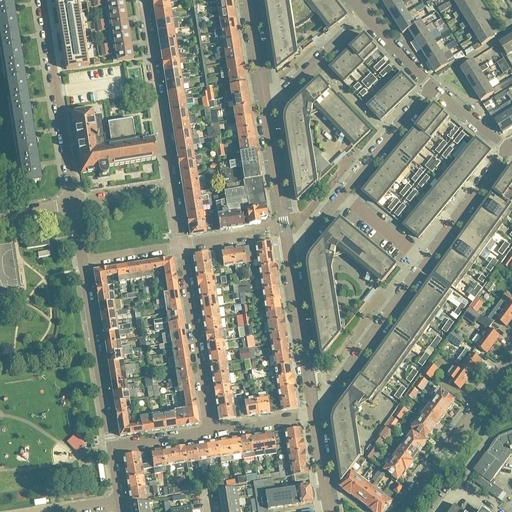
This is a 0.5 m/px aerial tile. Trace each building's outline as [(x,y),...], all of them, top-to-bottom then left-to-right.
[(13,3),(12,0),(0,0),(0,24),(16,22),(13,8),(13,3)] [(53,0),(54,0),(55,0),(66,69),(89,66),(77,0),(53,0)] [(125,9),(123,0),(103,0),(103,4),(108,4),(109,12),(125,9)] [(170,9),(169,3),(176,2),(175,0),(159,0),(152,1),(154,11),(170,9)] [(233,10),(233,5),(234,4),(233,0),(229,0),(217,2),(218,8),(210,9),(211,13),(233,10)] [(318,12),(308,0),(265,0),(266,1),(266,2),(267,7),(268,12),(267,12),(268,13),(269,17),(268,17),(268,18),(269,18),(269,23),(270,23),(270,28),(270,29),(271,33),(271,34),(272,39),(273,44),(273,45),(274,49),(273,49),(273,50),(274,50),(275,55),(274,55),(275,55),(275,60),(275,61),(276,65),(276,66),(277,71),(278,70),(279,70),(296,56),(296,54),(294,46),(297,46),(296,37),(293,38),(292,33),(295,33),(294,30),(298,28),(302,26),(306,24),(309,21),(312,18),(315,15),(318,12)] [(330,29),(347,16),(334,0),(308,0),(318,12),(330,29)] [(402,4),(401,2),(399,0),(383,0),(382,1),(384,5),(389,12),(402,4)] [(407,13),(403,6),(413,0),(404,0),(401,2),(402,4),(389,12),(395,23),(408,14),(407,13)] [(455,2),(458,0),(451,0),(446,4),(438,9),(440,13),(455,4),(455,3),(455,2)] [(461,13),(474,5),(471,0),(458,0),(455,2),(455,3),(455,4),(459,11),(453,15),(455,19),(462,15),(462,14),(461,13)] [(414,25),(410,17),(417,13),(425,8),(423,4),(414,9),(407,13),(408,14),(395,23),(402,34),(408,30),(408,29),(414,25)] [(468,24),(481,16),(474,5),(461,13),(462,14),(462,15),(466,21),(459,25),(462,29),(468,25),(469,25),(468,24)] [(127,22),(125,9),(109,12),(105,12),(105,17),(110,16),(111,24),(127,22)] [(178,18),(178,13),(170,15),(170,9),(154,11),(154,16),(156,16),(156,21),(178,18)] [(236,20),(235,14),(234,13),(233,10),(211,13),(212,18),(219,16),(220,22),(236,20)] [(475,35),(488,26),(481,16),(468,24),(469,25),(468,25),(472,32),(466,36),(468,40),(475,36),(475,35)] [(178,28),(177,23),(179,22),(178,18),(156,21),(157,26),(156,27),(157,32),(173,29),(178,28)] [(237,30),(236,25),(237,24),(236,20),(220,22),(221,28),(214,29),(214,34),(237,30)] [(441,20),(434,25),(436,29),(444,24),(441,20)] [(433,25),(426,30),(421,21),(414,25),(408,29),(408,30),(415,40),(428,32),(429,34),(436,29),(433,25)] [(18,35),(16,22),(0,24),(0,36),(3,56),(21,54),(18,40),(18,35)] [(129,34),(127,22),(111,24),(113,32),(108,33),(109,37),(129,34)] [(482,45),(495,38),(488,26),(475,35),(475,36),(479,43),(473,47),(464,52),(467,56),(475,51),(483,47),(482,45)] [(182,38),(181,34),(175,35),(174,30),(173,30),(173,29),(157,32),(158,37),(159,37),(160,42),(182,38)] [(239,40),(238,35),(237,34),(237,30),(214,34),(215,38),(222,37),(223,43),(239,40)] [(443,40),(440,36),(433,40),(429,34),(428,32),(415,40),(421,51),(435,43),(435,44),(443,40)] [(455,37),(459,43),(465,39),(462,33),(455,37)] [(131,46),(129,34),(109,37),(109,41),(114,41),(115,49),(131,46)] [(378,49),(364,35),(357,42),(371,56),(378,49)] [(511,39),(510,36),(499,43),(507,56),(506,56),(511,64),(511,63),(511,57),(510,55),(511,53),(511,39)] [(176,49),(175,44),(182,43),(182,38),(160,42),(160,46),(159,47),(160,52),(176,49)] [(240,50),(239,46),(240,45),(239,40),(223,43),(218,43),(219,49),(217,50),(217,54),(240,50)] [(371,56),(357,42),(351,49),(364,63),(371,56)] [(442,55),(449,51),(458,46),(455,42),(447,47),(440,51),(436,44),(435,44),(435,43),(421,51),(428,61),(428,62),(441,54),(442,55)] [(133,59),(131,46),(115,49),(117,57),(112,58),(113,62),(133,59)] [(185,59),(184,54),(177,55),(176,49),(160,52),(161,57),(162,57),(163,61),(161,62),(162,62),(185,59)] [(364,63),(351,49),(344,55),(357,69),(364,63)] [(242,60),(242,55),(241,55),(240,50),(217,54),(218,58),(226,57),(226,63),(242,60)] [(441,54),(428,62),(435,73),(448,65),(449,66),(456,62),(465,57),(461,51),(453,57),(449,51),(442,55),(441,54)] [(23,67),(21,54),(3,56),(8,88),(26,85),(23,71),(23,67)] [(357,69),(344,55),(337,62),(351,76),(357,69)] [(179,70),(178,64),(186,63),(185,59),(162,62),(163,72),(179,70)] [(244,70),(242,60),(226,63),(227,69),(220,70),(221,74),(244,70)] [(481,73),(488,69),(486,65),(479,69),(474,60),(460,69),(467,80),(480,71),(481,73)] [(351,76),(337,62),(330,68),(344,82),(351,76)] [(507,65),(500,69),(503,74),(510,70),(507,65)] [(188,79),(187,74),(180,76),(179,70),(163,72),(164,77),(166,78),(166,82),(188,79)] [(246,81),(245,76),(244,76),(243,71),(244,71),(244,70),(221,74),(221,79),(229,78),(230,83),(246,81)] [(474,90),(487,82),(488,84),(495,79),(493,75),(485,80),(481,73),(480,71),(467,80),(473,89),(474,90)] [(415,88),(401,74),(394,80),(408,95),(415,88)] [(494,94),(502,90),(511,83),(511,77),(499,86),(492,90),(488,84),(487,82),(474,90),(481,101),(494,93),(494,94)] [(370,131),(360,120),(320,78),(305,92),(305,93),(316,103),(330,118),(329,119),(334,125),(340,131),(341,130),(350,139),(349,139),(355,146),(370,131)] [(183,90),(182,84),(189,83),(188,79),(166,82),(167,87),(166,88),(166,93),(183,90)] [(408,95),(394,80),(388,87),(401,101),(408,95)] [(248,95),(246,83),(230,86),(231,97),(248,95)] [(460,99),(467,95),(460,83),(453,86),(460,99)] [(28,99),(26,85),(8,88),(13,120),(31,117),(28,103),(28,99)] [(401,101),(388,87),(381,94),(395,108),(401,101)] [(191,99),(191,95),(184,96),(183,90),(166,93),(167,98),(169,99),(169,103),(191,99)] [(504,91),(494,98),(497,102),(507,95),(504,91)] [(316,183),(310,145),(308,130),(309,130),(313,113),(312,113),(313,106),(316,103),(305,93),(303,95),(302,95),(301,96),(302,96),(298,99),(298,100),(295,103),(295,102),(294,103),(291,106),(288,110),(286,114),(286,115),(285,119),(285,120),(285,124),(285,125),(286,124),(286,129),(287,134),(287,135),(288,139),(288,140),(289,145),(288,145),(289,145),(290,150),(289,150),(289,151),(290,151),(290,155),(290,156),(291,156),(291,161),(292,166),(292,167),(293,171),(293,172),(294,177),(293,177),(294,177),(295,182),(294,182),(294,183),(295,183),(295,187),(295,188),(296,188),(296,193),(297,198),(297,199),(298,201),(301,198),(316,183)] [(395,108),(381,94),(374,100),(388,114),(395,108)] [(224,98),(225,103),(232,102),(233,109),(250,106),(248,95),(231,97),(224,98)] [(186,110),(185,104),(192,103),(191,99),(169,103),(170,107),(169,108),(170,113),(186,110)] [(388,114),(374,100),(367,107),(381,121),(388,114)] [(500,107),(504,115),(505,114),(511,124),(511,103),(511,101),(500,107)] [(449,117),(434,105),(428,112),(443,125),(449,117)] [(229,115),(230,121),(252,117),(250,106),(233,109),(234,114),(229,115)] [(504,115),(500,107),(489,114),(494,122),(494,121),(503,134),(511,127),(511,124),(505,114),(504,115)] [(108,167),(157,159),(154,139),(148,140),(148,137),(141,138),(141,139),(136,140),(133,121),(109,125),(112,144),(105,145),(104,138),(101,118),(94,119),(92,109),(90,109),(72,112),(71,112),(81,174),(98,171),(99,173),(100,174),(102,175),(104,175),(106,174),(108,172),(108,170),(108,167)] [(195,119),(194,115),(187,116),(186,110),(170,113),(171,118),(172,119),(173,123),(195,119)] [(218,113),(219,120),(228,119),(227,112),(218,113)] [(443,125),(428,112),(422,119),(437,132),(443,125)] [(33,129),(31,117),(13,120),(18,152),(36,149),(33,134),(33,129)] [(252,117),(230,121),(231,125),(236,124),(237,131),(253,129),(252,117)] [(189,131),(188,125),(195,124),(195,119),(173,123),(173,128),(172,129),(173,133),(189,131)] [(437,132),(422,119),(416,127),(431,139),(437,132)] [(218,123),(212,124),(214,135),(220,134),(218,123)] [(431,139),(416,127),(410,134),(425,146),(431,139)] [(255,140),(253,129),(237,131),(238,143),(255,140)] [(198,140),(197,135),(190,136),(189,131),(173,133),(174,138),(175,139),(176,143),(198,140)] [(425,146),(410,134),(404,141),(419,154),(425,146)] [(491,151),(475,139),(469,146),(484,159),(491,151)] [(193,151),(192,145),(199,144),(198,140),(176,143),(177,148),(175,149),(176,154),(193,151)] [(257,152),(255,140),(238,143),(240,152),(240,154),(257,152)] [(419,154),(404,141),(398,148),(413,161),(419,154)] [(484,159),(469,146),(469,147),(466,144),(460,151),(478,166),(484,159)] [(223,145),(220,145),(216,146),(215,147),(217,158),(225,156),(223,145)] [(413,161),(398,148),(392,156),(407,168),(413,161)] [(38,162),(36,149),(18,152),(23,184),(41,181),(38,166),(38,162)] [(201,160),(200,156),(194,157),(193,151),(176,154),(178,164),(201,160)] [(478,166),(460,151),(454,158),(457,161),(473,173),(478,166)] [(224,172),(259,166),(257,152),(240,154),(239,154),(241,165),(238,166),(237,163),(236,162),(218,165),(219,167),(219,168),(219,172),(224,171),(224,172)] [(407,168),(392,156),(386,163),(401,175),(407,168)] [(196,171),(195,165),(202,164),(201,160),(178,164),(178,165),(179,164),(180,168),(179,169),(180,174),(196,171)] [(457,161),(451,168),(467,181),(473,173),(457,161)] [(401,175),(386,163),(380,170),(395,182),(401,175)] [(261,180),(259,166),(224,172),(224,171),(219,172),(220,178),(222,185),(226,185),(243,182),(243,183),(261,180)] [(467,181),(451,168),(445,175),(461,188),(467,181)] [(395,182),(380,170),(374,177),(390,190),(395,182)] [(205,181),(204,176),(197,177),(196,171),(180,174),(180,179),(182,180),(183,184),(205,181)] [(511,178),(506,174),(500,183),(511,191),(511,178)] [(461,188),(445,175),(439,182),(455,195),(461,188)] [(368,184),(384,197),(390,190),(374,177),(368,184)] [(225,200),(264,194),(261,180),(243,183),(243,182),(226,185),(222,185),(219,186),(219,189),(220,196),(217,196),(213,197),(214,203),(215,202),(224,201),(225,201),(225,200)] [(199,192),(198,185),(205,184),(205,181),(183,184),(183,189),(182,189),(183,194),(199,192)] [(455,195),(439,182),(434,190),(449,202),(455,195)] [(511,191),(500,183),(494,191),(511,204),(511,191)] [(384,197),(368,184),(362,192),(377,204),(384,197)] [(449,202),(434,190),(428,197),(443,209),(449,202)] [(511,210),(511,204),(494,191),(488,199),(509,215),(511,210)] [(207,195),(200,196),(199,192),(183,194),(184,199),(185,200),(186,204),(211,200),(210,196),(207,196),(207,195)] [(266,208),(264,194),(225,200),(225,201),(224,201),(226,214),(240,212),(241,212),(240,206),(248,205),(249,210),(266,208)] [(443,209),(428,197),(422,204),(437,217),(443,209)] [(509,215),(488,199),(482,208),(503,223),(509,215)] [(203,212),(202,207),(209,205),(209,208),(212,207),(211,200),(186,204),(187,209),(185,210),(186,215),(203,212)] [(229,229),(226,214),(224,201),(215,202),(220,230),(229,229)] [(437,217),(422,204),(416,211),(431,224),(437,217)] [(265,221),(268,217),(266,208),(249,210),(247,211),(248,217),(243,217),(244,226),(249,225),(249,226),(260,224),(260,221),(265,221)] [(503,223),(482,208),(476,216),(497,231),(503,223)] [(431,224),(416,211),(410,218),(425,231),(431,224)] [(204,218),(203,212),(186,215),(188,225),(214,221),(213,215),(210,215),(211,217),(204,218)] [(244,226),(243,217),(240,218),(240,212),(226,214),(229,229),(244,227),(244,226)] [(485,248),(497,231),(476,216),(464,232),(485,248)] [(425,231),(410,218),(404,226),(419,238),(425,231)] [(396,266),(374,247),(340,219),(327,235),(327,236),(338,245),(344,250),(345,249),(355,257),(354,258),(367,269),(367,268),(377,275),(376,276),(383,282),(396,266)] [(206,233),(205,227),(212,226),(212,228),(215,227),(214,221),(188,225),(188,226),(189,225),(190,229),(189,230),(190,235),(206,233)] [(485,248),(464,232),(458,241),(479,256),(485,248)] [(49,247),(49,241),(48,235),(26,238),(26,236),(26,237),(27,249),(49,245),(49,247)] [(342,332),(340,319),(332,270),(335,255),(334,255),(336,250),(337,247),(338,245),(327,236),(325,238),(325,237),(324,238),(324,239),(321,242),(320,243),(321,243),(318,246),(317,246),(317,247),(314,250),(314,251),(311,255),(311,254),(310,255),(311,255),(309,259),(308,260),(309,260),(308,264),(308,265),(308,270),(309,270),(309,275),(309,276),(309,275),(310,280),(310,281),(311,286),(312,291),(311,291),(312,292),(312,291),(313,296),(312,296),(312,297),(313,297),(313,302),(314,302),(314,307),(314,308),(314,307),(315,312),(315,313),(316,318),(317,323),(316,323),(317,324),(317,323),(318,328),(317,328),(317,329),(318,329),(318,334),(319,334),(319,339),(319,340),(320,344),(320,345),(321,350),(322,355),(323,354),(324,354),(331,345),(340,334),(342,333),(342,332)] [(479,256),(458,241),(452,249),(473,265),(479,256)] [(273,254),(271,242),(255,245),(256,256),(273,254)] [(505,242),(501,247),(506,250),(510,245),(505,242)] [(244,253),(243,247),(232,249),(234,265),(235,265),(235,270),(241,269),(240,265),(246,264),(245,258),(244,253)] [(502,256),(506,250),(501,247),(498,252),(502,256)] [(234,265),(232,249),(220,250),(221,251),(222,262),(223,267),(234,265)] [(473,265),(452,249),(446,257),(467,273),(473,265)] [(211,264),(209,252),(193,255),(195,266),(211,264)] [(275,265),(273,254),(256,256),(258,267),(275,265)] [(511,256),(510,255),(503,265),(510,270),(511,266),(511,256)] [(467,273),(446,257),(440,266),(461,281),(467,273)] [(175,274),(173,258),(166,259),(159,260),(150,262),(151,269),(160,268),(161,276),(165,275),(175,274)] [(493,258),(489,264),(494,267),(498,262),(493,258)] [(153,277),(151,269),(150,262),(139,263),(141,279),(153,277)] [(141,279),(139,263),(128,265),(130,281),(141,279)] [(213,275),(211,264),(195,266),(196,277),(213,275)] [(490,272),(494,267),(489,264),(486,269),(490,272)] [(130,281),(128,265),(116,267),(117,275),(119,283),(130,281)] [(277,276),(275,265),(258,267),(260,278),(277,276)] [(461,281),(440,266),(434,274),(455,290),(461,281)] [(117,275),(116,267),(108,268),(100,269),(93,270),(96,285),(96,287),(106,285),(105,277),(117,275)] [(178,291),(177,283),(176,274),(175,274),(165,275),(168,293),(178,291)] [(215,286),(213,275),(196,277),(197,279),(198,288),(215,286)] [(482,283),(486,278),(481,275),(478,280),(479,281),(482,283)] [(278,287),(277,276),(260,278),(262,289),(278,287)] [(454,292),(432,277),(426,285),(447,301),(454,292)] [(478,285),(474,290),(478,293),(484,285),(482,283),(479,281),(476,284),(478,285)] [(491,292),(495,286),(489,282),(485,288),(491,292)] [(114,302),(112,294),(108,294),(106,285),(96,287),(95,287),(97,295),(99,304),(114,302)] [(200,299),(216,297),(215,290),(219,289),(218,285),(215,286),(198,288),(200,299)] [(447,301),(426,285),(420,294),(441,309),(447,301)] [(280,298),(278,287),(262,289),(263,300),(280,298)] [(475,298),(478,293),(474,290),(470,295),(475,299),(475,298)] [(180,301),(178,291),(168,293),(163,294),(164,299),(159,300),(156,301),(157,305),(153,305),(154,306),(180,301)] [(511,308),(511,295),(508,292),(502,300),(507,304),(511,308)] [(441,309),(420,294),(414,302),(435,317),(441,309)] [(218,308),(216,297),(200,299),(201,310),(218,308)] [(282,309),(280,298),(263,300),(265,312),(282,309)] [(475,299),(469,306),(477,311),(483,303),(475,298),(475,299)] [(121,310),(120,301),(114,302),(99,304),(100,314),(120,311),(120,310),(121,310)] [(181,311),(180,301),(154,306),(154,309),(165,308),(166,314),(181,311)] [(435,317),(414,302),(408,310),(429,326),(435,317)] [(454,306),(457,308),(462,311),(465,307),(457,302),(454,306)] [(511,308),(507,304),(496,319),(507,326),(511,318),(511,308)] [(220,319),(218,308),(201,310),(203,321),(220,319)] [(462,311),(457,308),(453,313),(458,317),(462,311)] [(489,328),(492,324),(481,315),(470,308),(463,317),(474,325),(477,321),(486,327),(480,336),(477,334),(472,341),(477,345),(476,345),(487,353),(499,336),(496,333),(489,328)] [(284,320),(282,309),(265,312),(261,312),(262,316),(266,316),(267,323),(284,320)] [(117,322),(116,316),(126,314),(126,310),(121,310),(120,310),(120,311),(100,314),(102,324),(117,322)] [(429,326),(408,310),(402,318),(424,334),(429,326)] [(183,321),(181,311),(166,314),(167,319),(153,321),(154,325),(154,326),(183,321)] [(424,334),(402,318),(396,327),(418,342),(424,334)] [(222,330),(220,319),(203,321),(205,332),(222,330)] [(449,319),(445,325),(450,328),(454,323),(449,319)] [(265,334),(269,334),(285,331),(284,320),(267,323),(263,323),(265,334)] [(184,331),(183,321),(154,326),(155,330),(162,329),(167,332),(169,332),(169,333),(184,331)] [(132,329),(131,324),(117,326),(117,322),(102,324),(103,334),(130,330),(132,329)] [(446,333),(450,328),(445,325),(442,330),(446,333)] [(418,342),(396,327),(390,335),(412,351),(418,342)] [(120,341),(119,336),(130,334),(130,330),(103,334),(105,343),(120,341)] [(223,341),(222,330),(205,332),(207,343),(223,341)] [(186,341),(184,331),(169,333),(170,339),(158,341),(159,345),(186,341)] [(270,345),(287,342),(285,331),(269,334),(270,345)] [(459,348),(465,340),(453,331),(447,339),(459,348)] [(412,351),(390,335),(384,343),(406,359),(412,351)] [(437,336),(433,341),(438,345),(442,339),(437,336)] [(132,349),(131,345),(121,347),(120,341),(105,343),(106,353),(132,349)] [(187,351),(186,341),(159,345),(159,350),(167,349),(167,348),(172,347),(172,348),(172,353),(187,351)] [(225,352),(223,341),(207,343),(208,354),(225,352)] [(430,347),(434,350),(438,345),(433,341),(430,347)] [(289,353),(287,342),(270,345),(272,356),(289,353)] [(406,359),(384,343),(378,352),(400,367),(406,359)] [(123,361),(122,356),(132,354),(132,349),(106,353),(108,363),(123,361)] [(239,350),(240,360),(249,359),(248,349),(239,350)] [(172,353),(173,358),(168,359),(169,364),(189,360),(187,351),(172,353)] [(225,352),(208,354),(210,365),(227,363),(225,352)] [(400,367),(378,352),(372,360),(394,375),(400,367)] [(471,374),(481,360),(471,352),(460,367),(471,374)] [(291,364),(289,353),(272,356),(274,367),(291,364)] [(422,367),(426,361),(421,358),(418,363),(422,367)] [(190,370),(189,360),(169,364),(169,368),(175,367),(176,373),(190,370)] [(394,375),(372,360),(366,368),(388,384),(394,375)] [(124,366),(123,361),(108,363),(109,373),(139,368),(135,369),(134,365),(124,366)] [(228,374),(227,363),(210,365),(212,376),(228,374)] [(430,363),(422,374),(431,380),(438,369),(430,363)] [(292,375),(291,364),(274,367),(276,378),(292,375)] [(460,389),(471,374),(460,367),(458,370),(453,366),(446,375),(451,379),(450,381),(460,389)] [(126,380),(125,375),(139,373),(139,368),(109,373),(111,382),(126,380)] [(388,384),(366,368),(360,377),(382,392),(388,384)] [(413,369),(410,375),(414,378),(418,373),(413,369)] [(192,380),(190,370),(176,373),(176,378),(171,379),(171,380),(168,380),(169,384),(166,384),(192,380)] [(230,385),(228,374),(212,376),(214,388),(230,385)] [(294,386),(292,375),(276,378),(278,389),(294,386)] [(410,383),(414,378),(410,375),(406,380),(410,383)] [(153,387),(151,377),(151,376),(144,377),(145,388),(147,388),(153,387)] [(360,413),(359,412),(362,409),(358,405),(364,398),(373,404),(382,392),(360,377),(351,389),(352,389),(349,393),(349,392),(348,393),(348,394),(346,397),(345,397),(345,398),(342,402),(342,401),(342,402),(339,406),(337,410),(336,410),(336,411),(334,415),(333,415),(334,415),(333,420),(332,420),(333,420),(333,425),(356,421),(355,418),(360,413)] [(422,378),(416,386),(420,389),(426,381),(422,378)] [(127,386),(126,380),(111,382),(113,392),(139,388),(139,384),(127,386)] [(194,390),(192,380),(166,384),(167,389),(173,388),(178,387),(179,392),(183,392),(194,390)] [(232,396),(230,385),(214,388),(215,399),(232,396)] [(296,397),(294,386),(278,389),(279,400),(296,397)] [(401,386),(398,391),(402,394),(406,389),(401,386)] [(129,400),(128,395),(139,394),(138,390),(140,390),(139,388),(113,392),(114,402),(129,400)] [(407,395),(413,399),(418,392),(412,388),(407,395)] [(454,400),(439,388),(436,393),(437,395),(434,399),(432,398),(447,410),(448,408),(450,408),(453,404),(452,403),(454,400)] [(197,408),(195,399),(194,390),(183,392),(178,393),(180,401),(185,400),(186,409),(196,408),(197,408)] [(269,400),(279,397),(277,391),(267,394),(269,400)] [(398,400),(402,394),(398,391),(394,396),(398,400)] [(234,407),(232,396),(215,399),(217,410),(234,407)] [(269,402),(268,396),(256,398),(259,415),(270,413),(269,402)] [(298,408),(296,397),(279,400),(281,411),(298,408)] [(259,415),(256,398),(244,400),(245,405),(247,416),(259,415)] [(447,410),(432,398),(429,403),(430,404),(427,409),(441,420),(444,415),(444,414),(447,410)] [(131,414),(130,407),(129,400),(114,402),(116,411),(115,412),(117,420),(127,418),(127,415),(131,414)] [(247,416),(245,405),(239,406),(238,406),(240,418),(247,416)] [(401,406),(395,416),(398,418),(405,409),(401,406)] [(235,418),(234,407),(217,410),(219,421),(235,418)] [(199,424),(196,408),(186,409),(175,411),(174,412),(176,427),(185,426),(192,425),(199,424)] [(441,420),(427,409),(423,414),(421,413),(418,418),(419,419),(433,429),(436,424),(438,424),(441,420)] [(176,427),(174,412),(162,413),(165,429),(176,427)] [(165,429),(162,413),(151,415),(154,431),(165,429)] [(154,431),(151,415),(140,417),(141,425),(142,433),(154,431)] [(393,417),(386,427),(392,431),(398,421),(393,417)] [(142,433),(141,425),(128,427),(127,418),(117,420),(120,436),(127,435),(134,434),(142,433)] [(433,429),(419,419),(416,424),(414,423),(411,427),(426,438),(428,435),(429,436),(433,431),(432,429),(433,429)] [(361,458),(360,448),(356,421),(333,425),(333,426),(334,430),(333,431),(334,431),(335,436),(334,436),(335,436),(335,441),(335,442),(336,446),(336,447),(337,452),(338,457),(338,458),(339,462),(338,463),(339,463),(340,468),(339,468),(340,468),(340,473),(340,474),(342,482),(360,458),(361,458)] [(387,438),(392,431),(386,427),(381,434),(387,438)] [(303,440),(301,428),(284,431),(286,442),(303,440)] [(511,431),(506,434),(505,432),(501,433),(502,435),(499,437),(497,439),(496,439),(490,446),(491,447),(474,470),(477,473),(472,480),(497,498),(503,491),(493,484),(496,481),(493,479),(503,466),(510,455),(511,454),(511,431)] [(276,449),(275,444),(273,434),(273,432),(262,434),(264,451),(265,455),(277,454),(276,449)] [(426,442),(413,432),(409,437),(407,436),(404,440),(419,451),(421,448),(422,449),(426,444),(425,443),(426,442)] [(86,442),(78,433),(68,442),(76,451),(86,442)] [(264,451),(262,434),(251,436),(253,452),(254,457),(265,455),(264,451)] [(253,452),(251,436),(240,438),(242,454),(243,459),(254,457),(253,452)] [(377,436),(373,443),(379,447),(383,440),(377,436)] [(242,454),(240,438),(229,439),(231,456),(242,454)] [(231,456),(229,439),(217,441),(220,458),(221,463),(232,462),(231,456)] [(304,451),(303,440),(286,442),(288,454),(304,451)] [(419,451),(404,440),(401,444),(403,446),(399,451),(413,462),(413,461),(417,456),(416,455),(419,451)] [(220,458),(217,441),(206,443),(209,460),(210,465),(214,465),(214,459),(220,458)] [(209,460),(206,443),(195,445),(198,461),(199,467),(210,465),(209,460)] [(198,461),(195,445),(184,447),(187,463),(188,470),(192,470),(191,462),(198,461)] [(365,457),(370,461),(378,451),(370,446),(367,450),(369,451),(365,457)] [(187,463),(184,447),(173,448),(176,465),(177,471),(183,470),(182,464),(187,463)] [(176,465),(173,448),(162,450),(166,472),(170,472),(169,466),(176,465)] [(166,472),(162,450),(151,452),(153,463),(153,469),(160,467),(161,473),(166,472)] [(306,462),(304,451),(288,454),(289,465),(306,462)] [(392,460),(406,471),(410,467),(411,467),(413,464),(412,463),(413,462),(413,461),(413,462),(399,451),(394,457),(391,455),(389,455),(388,457),(392,460)] [(141,465),(139,453),(123,456),(125,467),(141,465)] [(392,460),(388,457),(380,467),(398,480),(400,477),(402,478),(406,471),(392,460)] [(366,460),(362,458),(357,464),(361,467),(366,460)] [(308,474),(306,462),(289,465),(291,476),(294,476),(308,474)] [(153,469),(153,463),(141,465),(125,467),(126,479),(143,476),(142,470),(153,469)] [(350,495),(362,479),(351,472),(341,486),(344,489),(343,490),(345,491),(345,492),(348,494),(349,494),(350,495)] [(386,474),(383,472),(382,474),(377,480),(371,487),(361,501),(365,505),(365,506),(368,508),(370,508),(371,508),(381,494),(375,489),(378,484),(386,474)] [(257,481),(257,476),(256,474),(246,476),(247,482),(252,482),(253,482),(257,481)] [(309,480),(308,474),(294,476),(295,482),(309,480)] [(145,487),(143,476),(126,479),(128,490),(145,487)] [(247,482),(246,476),(237,477),(238,484),(247,482)] [(224,487),(223,478),(216,479),(217,487),(224,487)] [(313,503),(310,486),(274,491),(272,479),(269,480),(257,481),(253,482),(256,499),(256,505),(257,511),(272,511),(272,510),(313,503)] [(361,501),(371,487),(362,479),(350,495),(351,495),(351,494),(352,495),(352,496),(355,498),(356,498),(361,501)] [(214,488),(212,480),(201,481),(203,490),(214,488)] [(201,483),(194,484),(195,491),(202,490),(201,483)] [(398,493),(403,487),(399,484),(394,490),(398,493)] [(147,499),(145,487),(128,490),(130,501),(147,499)] [(179,487),(168,489),(169,495),(180,493),(179,487)] [(237,498),(236,488),(218,490),(220,501),(237,498)] [(389,506),(393,500),(388,496),(387,498),(381,494),(371,508),(370,509),(371,510),(372,511),(383,511),(388,507),(389,506)] [(239,508),(237,498),(220,501),(222,511),(239,508)] [(146,511),(149,511),(148,501),(130,504),(131,511),(146,511)]
